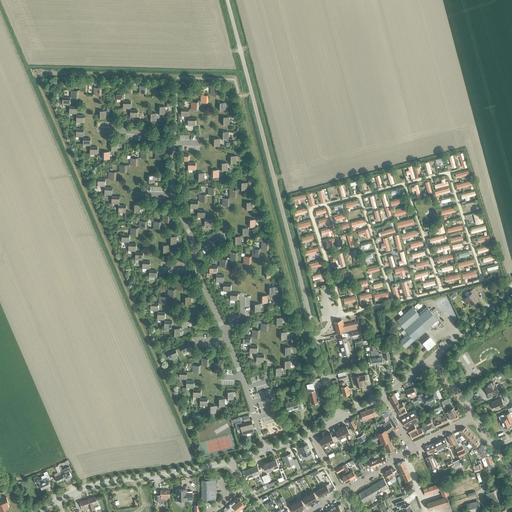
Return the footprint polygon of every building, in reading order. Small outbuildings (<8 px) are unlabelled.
[(459,153),(463,168),(467,166),(463,152),(459,153)] [(188,169),(195,170),(195,162),(188,162),(188,169),(186,169),(186,172),(188,172),(188,169)] [(409,169),(406,170),(407,174),(410,173),(411,178),(415,177),(412,165),(408,166),(409,169)] [(446,181),(445,178),(441,179),(442,182),(436,183),(434,184),(435,188),(449,184),(448,180),(446,181)] [(98,186),(104,186),(105,179),(98,179),(97,186),(94,185),(94,188),(98,188),(98,186)] [(472,180),(456,184),(457,188),(473,184),(472,180)] [(418,183),(414,184),(414,186),(412,187),(413,190),(416,189),(418,197),(422,196),(418,183)] [(449,187),(435,191),(436,195),(450,191),(449,187)] [(476,194),(475,190),(461,194),(462,198),(465,197),(466,200),(469,199),(469,196),(476,194)] [(405,196),(390,201),(391,205),(407,200),(405,196)] [(410,211),(408,206),(393,210),(395,215),(410,211)] [(480,212),(473,214),(475,221),(478,220),(479,223),(483,222),(480,212)] [(412,218),(397,222),(398,227),(413,223),(412,218)] [(311,225),(310,220),(298,224),(299,228),(311,225)] [(436,224),(438,233),(445,231),(443,222),(436,224)] [(472,233),(487,229),(486,225),(471,229),(472,233)] [(332,227),(321,230),(322,234),(327,233),(328,236),(332,235),(331,232),(333,231),(332,227)] [(365,233),(366,238),(370,237),(367,229),(358,231),(359,235),(365,233)] [(352,233),(347,234),(351,247),(356,246),(352,233)] [(443,235),(430,239),(431,243),(445,239),(444,238),(444,235),(443,235)] [(387,236),(383,238),(384,242),(381,243),(382,248),(385,247),(386,251),(391,249),(387,236)] [(336,241),(334,237),(324,240),(325,244),(326,244),(327,247),(330,246),(329,242),(336,241)] [(449,244),(435,248),(436,252),(443,250),(443,253),(448,252),(447,249),(451,248),(449,244)] [(477,248),(479,252),(493,248),(492,244),(477,248)] [(319,251),(318,247),(305,250),(306,255),(319,251)] [(356,249),(351,250),(355,263),(360,262),(356,249)] [(404,250),(400,251),(400,254),(402,260),(399,260),(400,264),(403,264),(407,263),(404,250)] [(342,252),(337,253),(341,266),(346,265),(342,252)] [(408,265),(395,268),(396,273),(400,272),(401,275),(406,274),(405,271),(409,270),(408,265)] [(335,273),(336,278),(348,274),(347,269),(335,273)] [(323,273),(312,276),(313,280),(320,278),(321,281),(325,280),(323,273)] [(445,277),(446,281),(461,278),(459,273),(445,277)] [(410,294),(406,280),(402,282),(406,296),(410,294)] [(467,296),(464,299),(470,306),(478,299),(476,296),(478,294),(473,288),(469,291),(467,291),(464,293),(467,296)] [(372,297),(371,292),(359,295),(360,299),(363,298),(364,301),(368,301),(367,298),(372,297)] [(426,307),(418,313),(412,306),(397,320),(408,333),(400,341),(405,347),(437,319),(426,307)] [(341,320),(334,322),(337,333),(344,331),(358,328),(357,323),(343,326),(341,320)] [(343,338),(339,339),(342,351),(343,355),(350,353),(349,349),(347,338),(360,335),(358,329),(350,331),(342,333),(343,338)] [(430,335),(423,342),(429,348),(437,341),(430,335)] [(374,342),(377,364),(383,363),(381,353),(378,353),(377,351),(376,350),(378,350),(377,342),(374,342)] [(180,347),(183,353),(192,349),(189,343),(180,347)] [(167,353),(170,359),(178,355),(176,349),(167,353)] [(366,381),(369,380),(367,374),(360,376),(354,377),(356,387),(362,385),(361,382),(366,381)] [(493,394),(499,392),(495,384),(493,380),(487,383),(488,387),(485,388),(489,397),(493,395),(493,394)] [(186,388),(193,388),(193,381),(186,381),(186,388),(183,388),(183,390),(186,391),(186,388)] [(347,385),(345,386),(344,382),(340,383),(343,395),(349,393),(347,385)] [(411,398),(416,396),(413,388),(406,391),(408,396),(410,395),(411,398)] [(316,393),(315,393),(314,390),(308,391),(311,403),(318,402),(316,393)] [(424,403),(437,397),(434,390),(424,394),(423,392),(420,394),(424,403)] [(398,402),(397,400),(399,399),(396,392),(388,396),(393,405),(394,405),(398,402)] [(285,403),(287,410),(298,407),(298,405),(301,404),(300,398),(296,399),(296,400),(285,403)] [(491,402),(494,410),(504,406),(501,398),(491,402)] [(401,409),(405,407),(404,406),(403,405),(407,403),(406,401),(403,402),(402,399),(398,402),(394,405),(397,411),(401,409)] [(371,408),(374,416),(374,417),(378,415),(378,414),(381,413),(380,411),(382,410),(380,405),(371,408)] [(401,409),(397,411),(400,416),(403,414),(407,412),(404,408),(405,408),(405,407),(401,409)] [(449,414),(451,420),(458,418),(456,413),(453,407),(449,410),(450,413),(449,414)] [(363,420),(374,416),(371,408),(360,413),(363,420)] [(391,418),(394,415),(388,408),(383,412),(385,415),(382,417),(385,421),(388,418),(389,419),(391,418)] [(401,417),(406,428),(408,427),(407,425),(418,420),(415,414),(417,413),(415,410),(401,417)] [(500,419),(503,428),(509,426),(504,414),(501,416),(502,418),(500,419)] [(390,422),(394,427),(398,423),(396,419),(394,415),(391,418),(389,419),(389,420),(388,421),(389,423),(390,422)] [(251,421),(242,424),(240,417),(234,419),(237,429),(241,428),(242,435),(254,431),(251,421)] [(436,427),(442,424),(439,417),(433,420),(436,427)] [(427,424),(430,430),(435,427),(430,418),(425,420),(427,424)] [(348,422),(353,429),(357,427),(352,419),(348,422)] [(389,423),(388,421),(382,425),(388,432),(394,427),(390,422),(389,423)] [(346,425),(341,427),(345,436),(349,433),(350,435),(354,434),(351,427),(348,429),(346,425)] [(409,434),(412,439),(423,433),(420,426),(417,428),(418,430),(409,434)] [(341,440),(340,438),(345,436),(341,427),(336,430),(337,434),(335,435),(338,442),(341,440)] [(461,439),(469,431),(465,427),(458,431),(462,435),(459,437),(461,439)] [(384,442),(390,440),(386,429),(377,433),(378,435),(370,438),(371,442),(379,439),(381,443),(384,442)] [(467,440),(472,435),(469,431),(461,439),(462,441),(465,438),(467,440)] [(335,443),(338,442),(335,435),(332,437),(330,433),(325,435),(329,443),(334,441),(335,443)] [(463,444),(459,445),(457,441),(453,434),(447,437),(450,444),(453,443),(456,447),(455,447),(456,448),(457,452),(456,452),(459,459),(464,457),(463,455),(466,453),(468,452),(464,444),(463,444)] [(320,438),(324,446),(329,443),(325,435),(320,438)] [(467,447),(476,439),(472,435),(467,440),(469,443),(466,446),(467,447)] [(441,439),(433,443),(434,444),(436,449),(444,445),(445,446),(448,445),(444,438),(442,439),(441,439)] [(476,439),(467,447),(469,448),(471,446),(473,448),(479,442),(476,439)] [(390,440),(384,442),(386,447),(384,448),(385,450),(387,449),(388,451),(394,449),(390,440)] [(304,455),(311,453),(307,444),(297,448),(300,454),(302,452),(304,455)] [(436,452),(434,444),(425,447),(428,454),(430,454),(436,452)] [(473,450),(479,458),(481,457),(487,452),(481,444),(473,450)] [(296,459),(293,460),(290,453),(282,457),(286,467),(294,463),(296,466),(299,465),(296,459)] [(376,457),(379,463),(387,460),(385,455),(380,457),(378,453),(375,454),(376,457)] [(426,457),(430,469),(436,467),(432,455),(426,457)] [(482,458),(485,466),(493,463),(489,455),(482,458)] [(371,467),(379,463),(376,457),(374,458),(375,459),(369,462),(369,461),(364,463),(365,468),(371,465),(371,467)] [(269,462),(272,469),(273,469),(274,470),(275,470),(277,469),(278,468),(278,467),(278,466),(275,459),(269,462)] [(397,463),(405,480),(411,478),(403,461),(397,463)] [(266,471),(272,469),(269,462),(263,464),(266,471)] [(346,471),(351,479),(356,476),(352,470),(350,472),(345,464),(342,465),(346,471)] [(251,467),(255,477),(257,476),(257,475),(256,473),(260,472),(257,465),(251,467)] [(62,474),(64,478),(70,475),(69,473),(72,471),(69,466),(60,470),(62,474)] [(252,478),(255,477),(251,467),(244,470),(247,477),(251,475),(252,478)] [(395,470),(393,471),(391,468),(386,471),(386,472),(385,472),(390,480),(394,478),(393,476),(398,473),(395,470)] [(42,489),(50,485),(47,479),(50,478),(47,471),(44,472),(46,477),(42,479),(40,476),(34,480),(35,483),(38,482),(42,489)] [(345,482),(351,479),(346,471),(344,473),(345,475),(342,477),(345,482)] [(202,480),(202,499),(216,498),(216,478),(205,478),(205,480),(202,480)] [(377,483),(382,491),(388,487),(384,479),(377,483)] [(442,497),(448,495),(444,482),(423,489),(425,494),(440,489),(442,497)] [(325,484),(320,487),(325,494),(330,491),(329,491),(332,489),(329,483),(326,484),(325,484)] [(376,495),(382,491),(377,483),(371,486),(376,495)] [(369,498),(376,495),(371,486),(365,490),(369,498)] [(313,492),(317,498),(319,497),(320,497),(325,495),(325,494),(320,487),(315,489),(316,490),(313,492)] [(494,501),(494,502),(502,498),(497,488),(489,492),(491,496),(489,497),(490,499),(488,501),(490,503),(494,501)] [(192,492),(186,492),(186,489),(176,490),(176,500),(192,499),(192,492)] [(157,495),(157,501),(165,501),(165,500),(169,500),(169,495),(169,490),(161,490),(161,495),(157,495)] [(363,502),(369,498),(365,490),(358,494),(363,502)] [(308,494),(312,502),(317,499),(317,498),(313,492),(313,491),(308,494)] [(307,505),(312,502),(308,494),(303,497),(303,498),(307,504),(307,505)] [(7,502),(9,501),(6,495),(0,497),(0,510),(0,511),(10,507),(7,502)] [(90,510),(95,508),(94,506),(98,504),(95,496),(80,501),(83,510),(89,508),(90,510)] [(426,502),(429,509),(448,503),(445,496),(426,502)] [(305,505),(307,504),(303,498),(301,499),(300,498),(295,501),(300,509),(305,506),(305,505)] [(236,511),(237,511),(245,506),(240,500),(235,504),(233,501),(228,506),(230,509),(233,507),(236,511)] [(466,503),(468,511),(471,511),(481,510),(479,500),(466,503)] [(300,509),(295,501),(290,504),(291,505),(289,506),(292,511),(293,511),(294,511),(295,511),(300,509)] [(401,502),(395,503),(398,511),(414,511),(413,508),(404,511),(401,502)] [(337,504),(332,507),(335,511),(341,511),(344,509),(340,503),(337,505),(337,504)]
